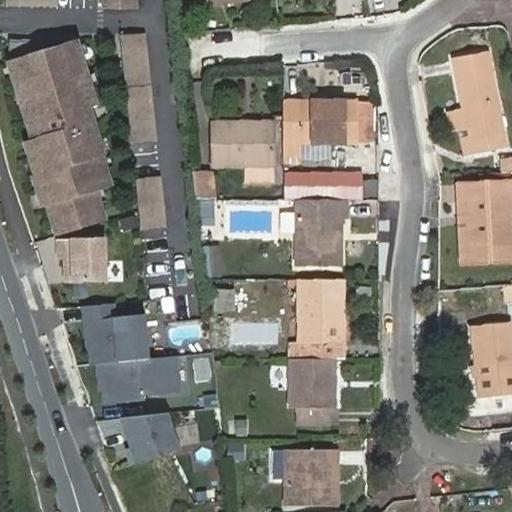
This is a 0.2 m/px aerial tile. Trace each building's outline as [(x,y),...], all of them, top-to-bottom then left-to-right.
[(129,12),(129,0),(98,0),(98,11),(129,12)] [(193,0),(194,9),(242,0),(193,0)] [(49,227),(97,212),(89,185),(105,181),(96,152),(98,152),(84,104),(90,102),(70,38),(46,47),(45,41),(5,41),(4,49),(8,60),(3,61),(27,136),(20,138),(29,171),(27,171),(34,202),(40,200),(49,227)] [(137,45),(113,47),(117,95),(141,93),(137,45)] [(452,64),(461,112),(467,146),(503,141),(487,58),(452,64)] [(283,101),(283,133),(298,132),(298,146),(355,146),(356,102),(283,101)] [(467,146),(461,112),(443,114),(447,135),(457,134),(462,161),(505,153),(503,141),(467,146)] [(214,124),(213,166),(273,167),(273,125),(214,124)] [(276,183),(277,170),(248,167),(246,181),(276,183)] [(197,172),(197,200),(218,200),(218,172),(197,172)] [(304,178),(304,196),(331,197),(331,179),(304,178)] [(150,179),(126,180),(131,222),(155,219),(150,179)] [(378,179),(363,180),(362,195),(378,196),(378,179)] [(511,189),(458,190),(459,207),(469,207),(470,244),(461,244),(461,267),(511,266),(511,189)] [(348,200),(298,200),(297,268),(341,267),(342,219),(347,220),(348,200)] [(469,207),(459,207),(461,244),(470,244),(469,207)] [(107,281),(105,237),(59,239),(60,258),(66,258),(67,282),(107,281)] [(224,247),(206,246),(204,279),(222,280),(224,247)] [(298,280),(300,360),(336,360),(343,361),(342,281),(298,280)] [(237,288),(214,289),(216,312),(238,310),(237,288)] [(113,303),(86,306),(87,320),(84,321),(87,350),(90,350),(91,365),(148,359),(144,315),(115,318),(113,303)] [(470,325),(477,396),(511,393),(511,358),(511,359),(507,321),(470,325)] [(175,356),(98,364),(100,390),(104,390),(105,404),(141,401),(141,395),(178,392),(175,356)] [(300,360),(292,360),(291,409),(296,410),(327,408),(336,408),(336,360),(300,360)] [(327,408),(296,410),(296,422),(328,421),(327,408)] [(166,413),(121,418),(130,446),(125,448),(131,463),(178,447),(166,413)] [(231,437),(249,435),(247,421),(230,422),(231,437)] [(331,475),(337,476),(336,449),(287,450),(288,502),(337,502),(337,489),(330,488),(331,475)]
